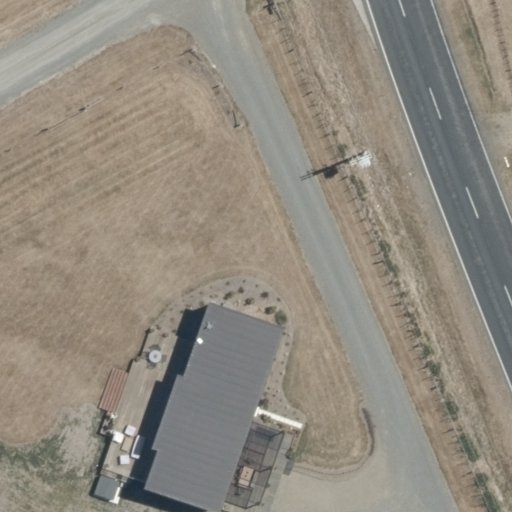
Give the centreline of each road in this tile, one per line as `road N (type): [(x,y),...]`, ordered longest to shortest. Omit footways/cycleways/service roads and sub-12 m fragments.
road 1 (unclassified): [(511,329),(392,0)]
road 2 (residential): [(182,0),(0,95)]
